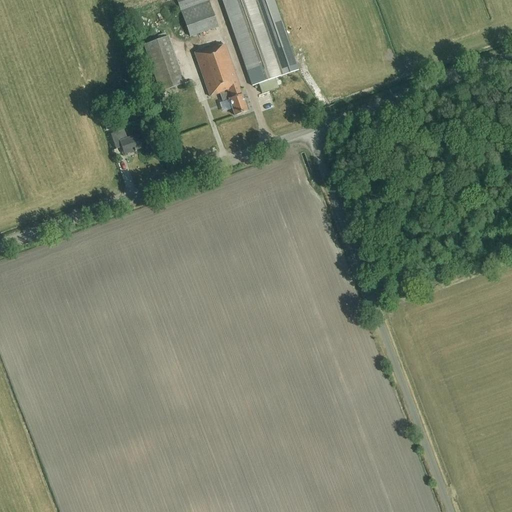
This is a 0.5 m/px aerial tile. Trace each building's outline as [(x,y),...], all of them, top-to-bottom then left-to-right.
[(176,0),(190,37),(218,28),(207,0),(176,0)] [(298,71),(273,0),(222,0),(253,86),(259,84),(262,94),(278,88),(275,79),(298,71)] [(160,92),(183,84),(167,37),(144,45),(160,92)] [(241,95),(238,86),(239,86),(224,43),(195,54),(210,97),(220,94),(223,102),(229,100),(235,116),(248,111),(242,95),(241,95)] [(110,112),(100,115),(102,123),(112,120),(110,112)] [(127,139),(124,130),(110,135),(116,150),(122,148),(124,154),(142,148),(137,135),(127,139)]
